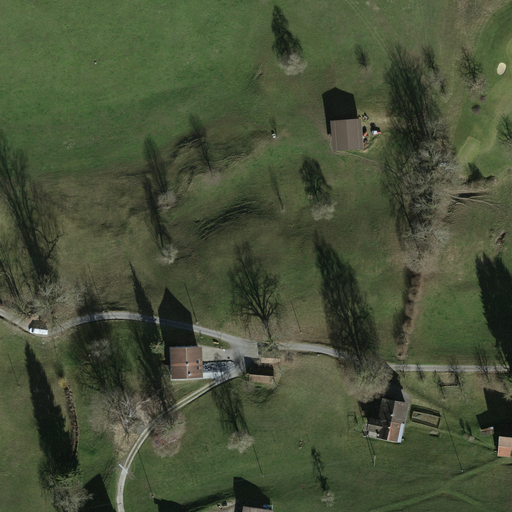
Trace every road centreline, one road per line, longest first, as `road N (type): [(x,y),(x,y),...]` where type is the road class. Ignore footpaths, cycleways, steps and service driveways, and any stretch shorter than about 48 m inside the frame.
road 1 (unclassified): [(511,370),(377,368),(321,348),(245,343),(139,317),(39,330),(0,311)]
road 2 (track): [(245,343),(236,373),(147,430),(123,473),(119,511)]
